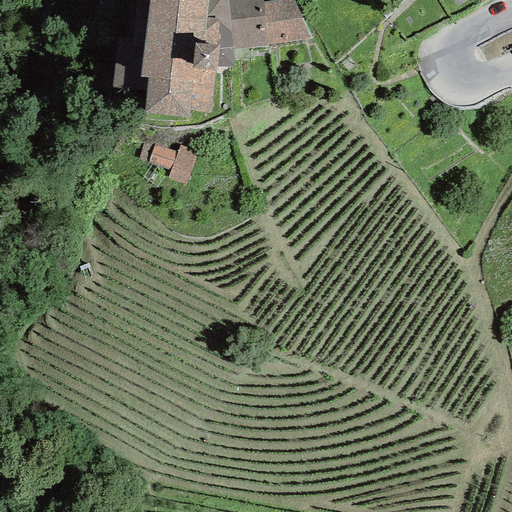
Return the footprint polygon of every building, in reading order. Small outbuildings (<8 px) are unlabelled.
[(102,0),(101,12),(136,16),(138,0),(102,0)] [(146,78),(142,112),(188,117),(189,111),(209,113),(215,67),(234,66),(233,48),(219,49),(219,45),(216,45),(218,18),(205,17),(207,0),(149,0),(140,77),(146,78)] [(293,0),(207,0),(205,17),(218,18),(216,45),(219,45),(219,49),(233,48),(267,45),(310,38),(293,0)] [(116,44),(117,38),(103,35),(96,86),(135,91),(137,70),(129,69),(132,46),(116,44)] [(154,147),(144,143),(138,159),(149,163),(154,147)] [(177,153),(155,145),(154,147),(149,163),(171,170),(168,179),(185,185),(197,152),(179,146),(177,153)]
